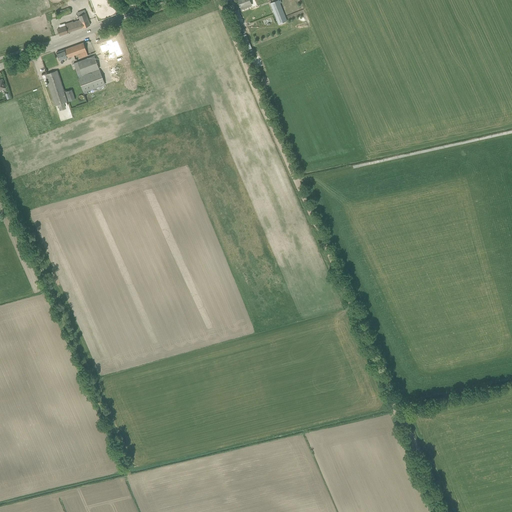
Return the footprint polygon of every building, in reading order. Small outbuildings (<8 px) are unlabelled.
[(240,6),(241,10),(252,6),(249,0),(237,0),(239,4),(240,6)] [(278,0),(270,3),(278,23),(287,20),(280,3),(281,3),(281,0),(279,1),(278,0)] [(71,14),(69,7),(56,12),(58,18),(71,14)] [(238,25),(243,23),(238,9),(232,12),(238,25)] [(65,25),(57,28),(60,35),(82,27),(82,28),(90,25),(85,12),(78,16),(79,20),(72,22),(73,24),(65,26),(65,25)] [(102,53),(108,50),(110,53),(114,51),(116,56),(123,54),(117,40),(113,42),(111,39),(98,44),(102,53)] [(88,54),(85,47),(83,42),(68,48),(71,55),(77,53),(79,58),(88,54)] [(56,52),(58,57),(59,60),(71,55),(68,48),(56,52)] [(94,55),(77,62),(82,75),(100,69),(94,55)] [(105,85),(99,69),(78,77),(83,93),(105,85)] [(45,74),(47,79),(55,104),(66,101),(56,70),(45,74)] [(68,101),(75,99),(72,89),(65,91),(68,101)]
